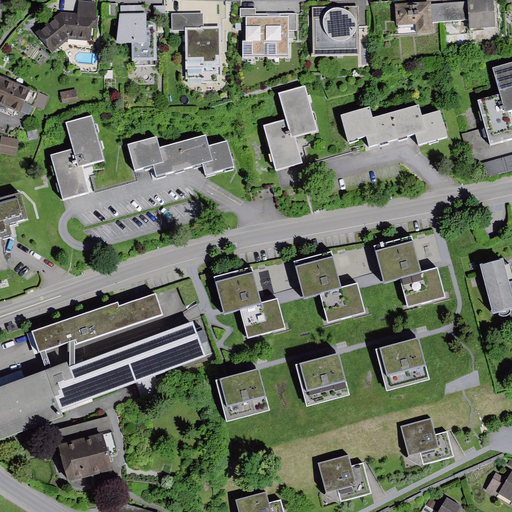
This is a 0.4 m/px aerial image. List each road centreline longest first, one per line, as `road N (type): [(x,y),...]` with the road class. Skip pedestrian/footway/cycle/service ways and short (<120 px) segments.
road 1 (residential): [(511,187),(221,245),(63,294)]
road 2 (unknown): [(0,371),(115,342),(207,307)]
